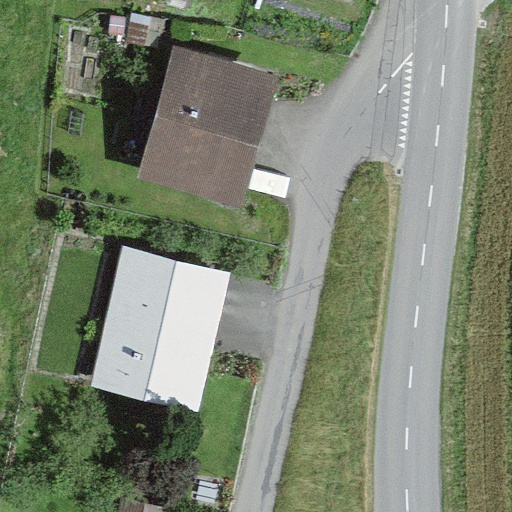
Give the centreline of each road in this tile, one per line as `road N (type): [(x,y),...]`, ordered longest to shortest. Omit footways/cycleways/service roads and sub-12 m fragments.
road 1 (residential): [(446,0),(341,145),(320,197),(251,511)]
road 2 (secondary): [(447,0),(410,377),(408,511)]
